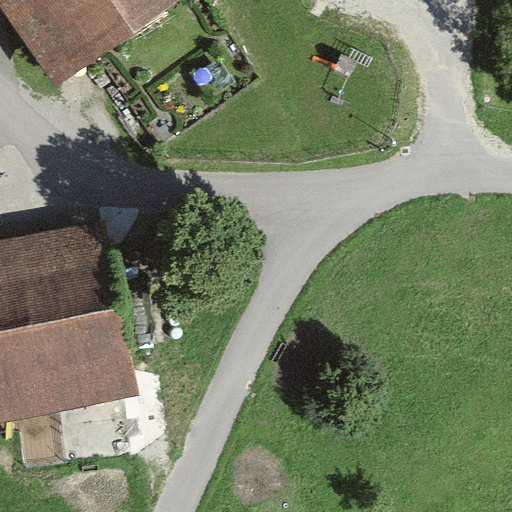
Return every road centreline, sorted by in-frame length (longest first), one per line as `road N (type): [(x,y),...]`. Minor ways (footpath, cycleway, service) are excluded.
road 1 (track): [(317,206),(137,189),(60,152),(0,89)]
road 2 (unclassified): [(174,511),(317,206)]
road 3 (unclassified): [(511,171),(317,206)]
